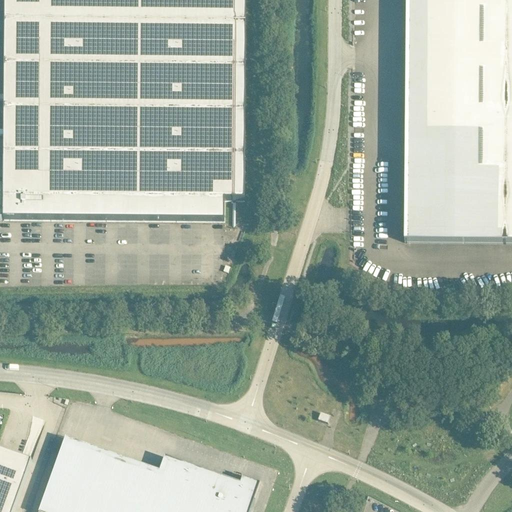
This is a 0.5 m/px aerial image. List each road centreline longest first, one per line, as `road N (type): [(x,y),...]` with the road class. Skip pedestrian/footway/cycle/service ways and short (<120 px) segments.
road 1 (unclassified): [(246,426),(322,176),(335,0)]
road 2 (track): [(245,319),(274,236),(276,0)]
road 3 (unclassified): [(246,426),(159,399),(0,374)]
road 4 (unknown): [(0,238),(220,241)]
road 5 (unclassified): [(435,511),(313,454)]
